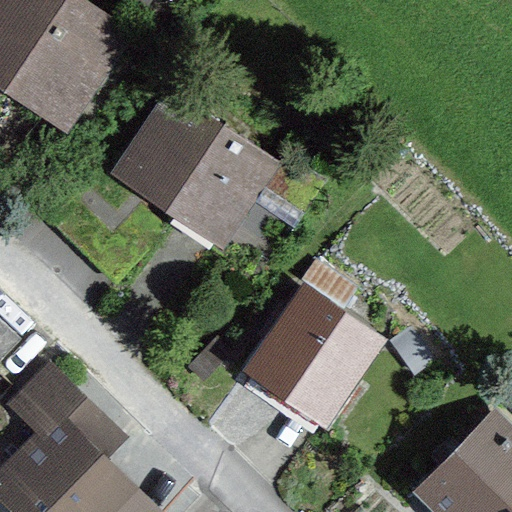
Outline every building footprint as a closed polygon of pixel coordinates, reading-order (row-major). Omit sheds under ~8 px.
[(20,76),(66,107),(115,34),(65,0),(0,0),(0,80),(11,89),(20,76)] [(172,97),(122,172),(216,235),(266,161),(172,97)] [(54,207),(122,273),(167,228),(99,161),(54,207)] [(279,303),(263,327),(276,336),(256,365),(323,411),(371,340),(303,293),(292,311),(279,303)] [(0,320),(0,358),(19,338),(0,320)] [(0,511),(123,511),(120,508),(137,490),(76,431),(94,412),(51,371),(19,404),(33,419),(0,453),(0,511)] [(453,511),(511,511),(511,437),(497,423),(430,489),(453,511)]
